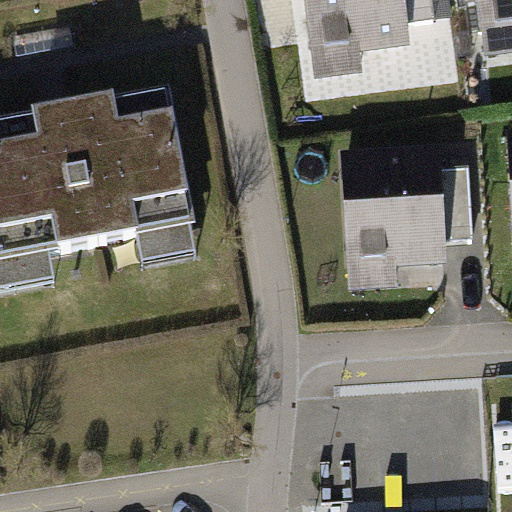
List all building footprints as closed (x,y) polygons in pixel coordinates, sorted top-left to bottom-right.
[(301,0),(315,81),(360,74),(358,63),(411,54),(406,26),(434,21),(430,0),(301,0)] [(511,0),(479,0),(488,57),(511,53),(511,0)] [(69,25),(13,36),(17,57),(74,46),(69,25)] [(195,259),(166,93),(0,122),(0,293),(51,285),(47,259),(132,244),(136,270),(195,259)] [(436,149),(338,155),(345,288),(390,285),(390,275),(443,272),(442,242),(470,241),(466,171),(437,173),(436,149)]
